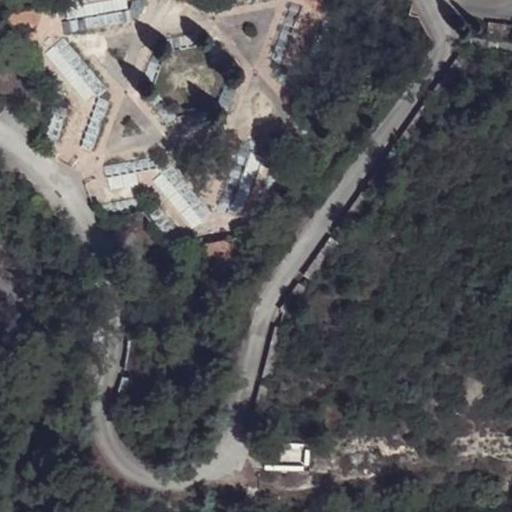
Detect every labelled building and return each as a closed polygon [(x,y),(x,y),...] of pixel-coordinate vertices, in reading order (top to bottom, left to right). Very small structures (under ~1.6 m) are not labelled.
[(188,0),(187,1),(210,21),(228,0),(188,0)] [(303,0),(313,11),(317,0),(303,0)] [(0,13),(26,44),(41,2),(0,9),(0,13)] [(151,8),(125,8),(125,32),(151,32),(151,8)] [(65,134),(58,152),(91,165),(89,148),(104,146),(112,127),(110,112),(115,101),(113,84),(108,95),(95,90),(98,82),(118,80),(129,53),(108,44),(106,27),(111,15),(70,20),(60,44),(50,45),(62,50),(64,67),(91,79),(66,138),(65,134)] [(236,235),(192,242),(195,247),(234,240),(236,235)] [(234,240),(195,247),(221,277),(234,240)]
